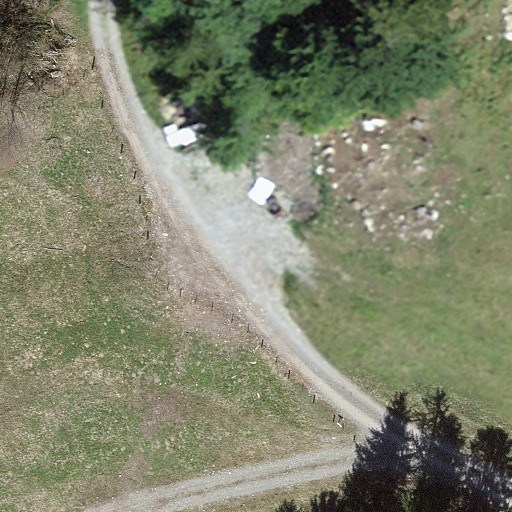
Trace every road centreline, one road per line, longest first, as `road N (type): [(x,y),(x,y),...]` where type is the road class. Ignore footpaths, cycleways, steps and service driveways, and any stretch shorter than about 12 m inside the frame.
road 1 (track): [(39,511),(45,436),(82,400),(182,406),(380,455),(418,449),(511,499)]
road 2 (track): [(418,449),(314,368),(216,266),(132,138),(94,0)]
